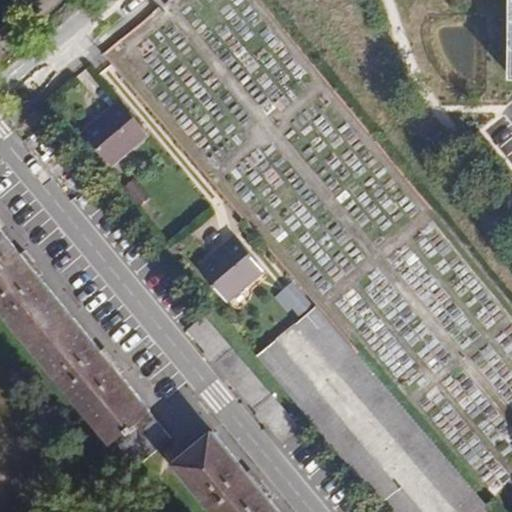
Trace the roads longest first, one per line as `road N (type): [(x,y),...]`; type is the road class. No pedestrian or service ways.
road 1 (residential): [(0,149),(304,511)]
road 2 (residential): [(110,0),(0,95)]
